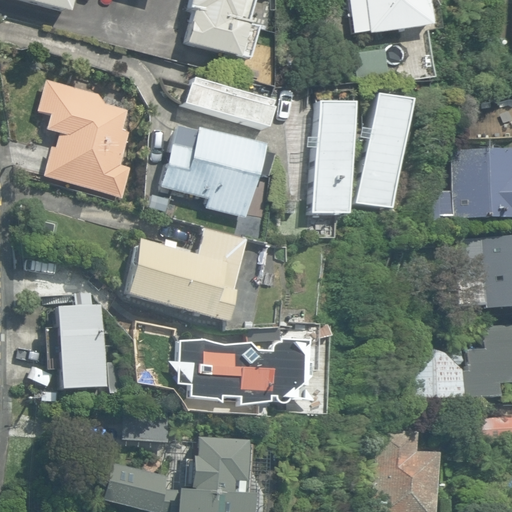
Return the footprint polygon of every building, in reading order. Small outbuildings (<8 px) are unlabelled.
[(10,0),(63,15),(66,0),(10,0)] [(179,45),(248,62),(253,28),(242,25),(247,0),(185,0),(183,9),(187,10),(179,45)] [(365,34),(365,35),(407,31),(426,28),(422,0),(345,0),(350,35),(365,34)] [(387,45),(392,85),(433,79),(428,40),(387,45)] [(348,57),(352,79),(382,76),(378,52),(348,57)] [(177,105),(259,129),(267,105),(184,81),(177,105)] [(41,178),(120,198),(128,169),(118,166),(126,134),(119,132),(124,112),(101,106),(103,97),(43,82),(35,113),(46,115),(42,131),(57,135),(53,149),(48,148),(41,178)] [(367,97),(345,207),(380,213),(402,104),(367,97)] [(307,105),(301,217),(336,219),(342,107),(307,105)] [(202,209),(241,219),(252,176),(263,179),(269,155),(258,152),(259,147),(193,130),(192,133),(172,128),(157,189),(204,201),(202,209)] [(415,193),(416,222),(449,221),(511,219),(511,151),(446,153),(447,192),(415,193)] [(222,323),(219,332),(242,330),(244,323),(225,318),(231,292),(229,292),(242,242),(200,231),(193,255),(135,240),(120,297),(222,323)] [(476,274),(478,311),(511,309),(511,236),(455,240),(457,275),(476,274)] [(105,321),(123,335),(135,322),(116,307),(105,321)] [(50,311),(55,391),(100,389),(95,308),(50,311)] [(280,321),(300,323),(302,310),(282,308),(280,321)] [(401,376),(404,402),(491,398),(490,386),(511,384),(511,326),(477,328),(478,350),(461,352),(462,372),(452,372),(435,355),(413,348),(401,376)] [(212,417),(229,419),(230,398),(234,399),(233,407),(262,404),(263,399),(267,400),(267,401),(267,402),(268,402),(268,403),(268,404),(269,404),(269,405),(270,405),(270,406),(271,406),(272,406),(272,407),(273,407),(274,407),(275,407),(276,407),(276,406),(277,406),(278,406),(278,405),(279,405),(279,404),(280,404),(280,403),(281,402),(281,401),(307,403),(295,388),(304,380),(305,370),(310,366),(311,355),(321,347),(302,346),(303,343),(275,340),(275,345),(274,345),(273,345),(272,345),(271,345),(270,346),(269,347),(268,348),(267,349),(267,350),(267,351),(267,352),(267,353),(253,353),(247,344),(222,346),(199,340),(175,344),(173,364),(163,363),(173,374),(172,385),(185,386),(184,398),(213,401),(212,417)] [(511,417),(481,418),(481,441),(511,440),(511,417)] [(426,511),(431,455),(410,454),(411,434),(407,434),(378,431),(371,511),(426,511)] [(245,511),(246,497),(244,497),(247,445),(241,445),(241,443),(190,439),(189,459),(185,459),(183,493),(159,493),(162,479),(106,463),(98,501),(137,511),(245,511)]
